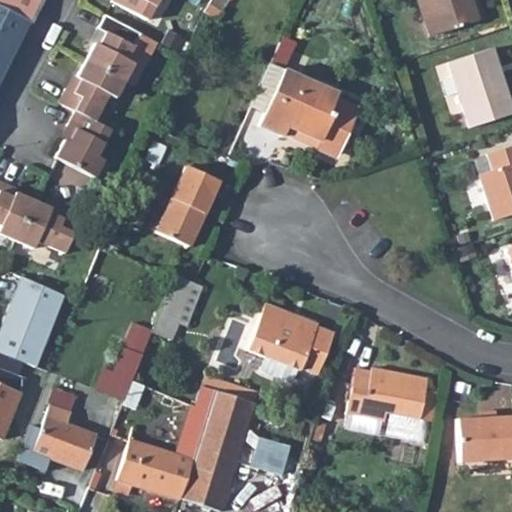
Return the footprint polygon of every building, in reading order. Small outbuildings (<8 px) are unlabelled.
[(0,0),(0,8),(26,22),(32,25),(45,0),(0,0)] [(110,0),(110,2),(145,21),(156,0),(110,0)] [(229,0),(209,0),(202,12),(215,21),(229,0)] [(416,0),(429,37),(476,22),(468,0),(416,0)] [(468,0),(476,22),(481,20),(473,0),(468,0)] [(0,73),(26,22),(0,8),(0,73)] [(154,42),(103,15),(95,29),(103,33),(97,46),(92,44),(84,61),(122,81),(131,64),(140,69),(154,42)] [(274,67),(284,45),(277,42),(267,64),(274,67)] [(511,114),(490,48),(447,62),(451,77),(456,93),(468,128),(511,114)] [(113,98),(122,81),(84,61),(74,78),(79,80),(72,93),(64,89),(56,103),(72,112),(92,122),(106,95),(113,98)] [(140,69),(131,64),(122,81),(131,86),(140,69)] [(281,70),(274,67),(267,64),(248,108),(262,114),(281,70)] [(333,98),(335,94),(281,70),(262,114),(256,127),(281,138),(282,136),(284,132),(286,126),(294,130),(292,135),(336,155),(357,109),(333,98)] [(456,93),(451,77),(439,80),(444,97),(456,93)] [(108,130),(92,122),(72,112),(65,126),(73,131),(66,143),(62,141),(53,159),(91,180),(101,161),(94,158),(108,130)] [(292,135),(294,130),(286,126),(284,132),(282,136),(334,159),(336,155),(292,135)] [(511,145),(485,155),(490,171),(477,175),(491,221),(511,214),(511,145)] [(186,247),(216,181),(184,166),(154,232),(186,247)] [(0,192),(0,186),(1,183),(0,182),(0,235),(13,241),(31,201),(13,193),(11,197),(0,192)] [(47,213),(48,209),(31,201),(13,241),(31,249),(34,241),(62,253),(78,217),(63,210),(60,219),(47,213)] [(459,262),(473,257),(469,245),(454,249),(459,262)] [(511,246),(502,250),(511,280),(511,246)] [(193,284),(173,276),(151,330),(151,331),(171,339),(193,284)] [(282,316),(284,312),(263,304),(245,350),(263,357),(259,368),(263,373),(285,381),(292,381),(296,370),(297,371),(298,368),(316,375),(332,333),(315,327),(316,324),(298,317),(297,322),(282,316)] [(297,322),(298,317),(284,312),(282,316),(297,322)] [(151,331),(151,330),(132,322),(121,347),(141,355),(151,331)] [(123,401),(141,355),(121,347),(112,372),(103,393),(123,401)] [(0,440),(9,417),(24,379),(15,376),(20,362),(0,354),(0,440)] [(39,393),(49,368),(39,364),(29,389),(39,393)] [(92,389),(103,393),(112,372),(101,368),(92,389)] [(368,372),(352,368),(344,414),(360,417),(357,432),(379,436),(382,421),(384,413),(417,419),(432,422),(438,393),(423,390),(425,379),(369,368),(368,372)] [(247,402),(250,391),(221,383),(218,393),(247,402)] [(130,484),(178,499),(190,460),(194,447),(212,390),(199,386),(192,407),(181,443),(178,442),(174,455),(127,441),(115,480),(130,484)] [(67,410),(73,395),(53,387),(47,402),(49,403),(67,410)] [(247,402),(218,393),(212,390),(194,447),(190,460),(178,499),(219,511),(252,403),(247,402)] [(62,423),(67,410),(49,403),(38,429),(29,426),(16,459),(42,470),(47,458),(80,470),(93,435),(62,423)] [(456,463),(511,459),(511,416),(454,419),(456,463)] [(0,440),(17,447),(27,424),(9,417),(0,440)] [(252,466),(284,472),(289,443),(257,437),(252,466)] [(93,491),(100,473),(94,471),(87,489),(93,491)] [(127,494),(130,484),(115,480),(112,489),(127,494)] [(307,493),(298,490),(294,505),(303,508),(307,493)]
